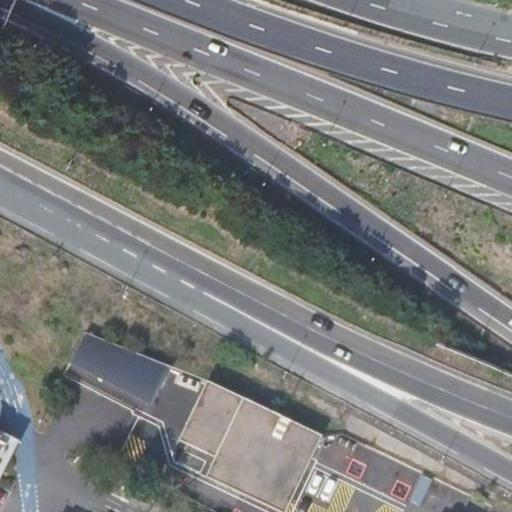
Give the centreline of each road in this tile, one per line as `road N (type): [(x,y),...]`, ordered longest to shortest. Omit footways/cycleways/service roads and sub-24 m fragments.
road 1 (motorway): [(31,0),(511,324)]
road 2 (trunk): [(54,0),(511,180)]
road 3 (motorway): [(207,295),(511,473)]
road 4 (motorway): [(511,100),(431,83),(187,0)]
road 5 (trunk): [(207,295),(511,418)]
road 6 (trunk): [(0,184),(207,295)]
road 7 (trunk): [(511,35),(385,0)]
